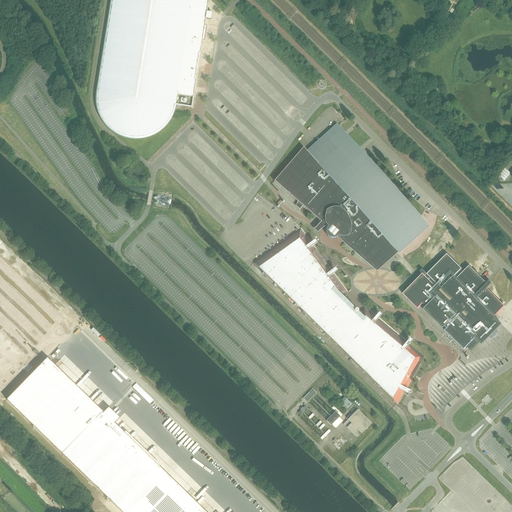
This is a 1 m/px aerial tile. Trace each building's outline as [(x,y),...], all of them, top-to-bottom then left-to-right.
[(176,105),(191,107),(193,98),(193,97),(202,39),(204,40),(206,25),(204,25),(205,19),(210,20),(210,19),(209,19),(210,13),(211,13),(211,12),(206,12),(208,5),(208,4),(208,0),(110,0),(109,7),(102,53),(96,92),(95,97),(95,103),(96,108),(98,113),(100,118),(103,122),(106,127),(110,130),(115,133),(119,136),(124,138),(129,139),(135,139),(140,139),(145,138),(150,137),(155,134),(160,131),(164,128),(168,124),(171,120),(173,115),(175,110),(175,109),(176,105)] [(276,179),(274,181),(298,202),(303,206),(305,208),(307,209),(321,222),(319,224),(316,227),(319,231),(325,225),(325,226),(327,227),(327,228),(326,228),(326,229),(326,230),(326,231),(326,232),(326,233),(326,234),(326,235),(327,235),(327,236),(328,237),(329,237),(330,238),(331,238),(332,238),(333,238),(334,238),(335,238),(336,237),(337,237),(337,236),(338,236),(338,235),(339,234),(346,239),(357,250),(370,259),(374,266),(380,261),(381,262),(389,255),(388,254),(393,249),(396,252),(426,225),(419,218),(370,162),(366,158),(358,149),(346,136),(344,133),(339,128),(338,126),(308,153),(303,147),(303,148),(289,164),(288,165),(276,179)] [(505,168),(498,175),(504,180),(511,173),(505,168)] [(323,331),(349,305),(337,294),(347,292),(334,274),(333,272),(332,271),(315,247),(314,246),(313,245),(301,228),(253,262),(323,331)] [(0,242),(0,393),(5,399),(63,455),(121,511),(205,511),(193,500),(159,467),(124,433),(114,423),(120,418),(109,407),(104,413),(54,364),(46,357),(81,321),(0,242)] [(426,307),(425,308),(423,310),(443,329),(444,327),(446,329),(445,331),(464,350),(467,347),(471,352),(480,343),(482,345),(489,337),(491,339),(498,331),(497,330),(502,324),(494,317),(505,306),(487,289),(492,284),(489,281),(487,284),(483,280),(479,276),(474,271),(470,267),(469,266),(463,272),(461,270),(462,269),(447,254),(427,274),(422,269),(420,272),(422,274),(420,276),(403,294),(418,309),(423,304),(426,307)] [(362,370),(398,334),(381,320),(378,318),(364,306),(360,317),(357,313),(357,312),(358,312),(358,311),(358,310),(357,310),(357,309),(356,309),(355,309),(354,310),(349,305),(323,331),(362,370)] [(398,334),(362,370),(398,405),(404,393),(405,391),(406,389),(424,356),(412,346),(410,344),(409,343),(398,334)] [(57,348),(51,355),(53,356),(59,350),(57,348)] [(145,391),(136,383),(132,387),(141,396),(145,391)] [(341,401),(348,408),(352,404),(345,397),(341,401)] [(301,410),(298,413),(300,415),(307,408),(305,406),(303,408),(301,410)] [(343,424),(344,424),(357,437),(357,438),(371,423),(357,409),(343,424)] [(326,421),(331,425),(340,416),(335,411),(331,416),(326,421)]
